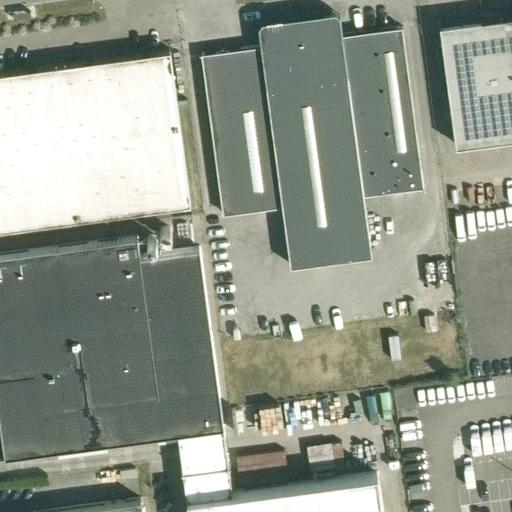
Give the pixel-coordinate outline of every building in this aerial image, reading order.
[(201,52),(223,212),(282,204),(290,264),(372,253),(364,194),(424,186),(402,25),(342,33),(340,18),(336,18),(332,15),(331,11),(302,15),(299,19),(283,21),(279,18),(262,20),(259,25),(261,44),(201,52)] [(511,13),(484,17),(485,22),(441,28),(456,144),(511,136),(511,13)] [(0,228),(191,202),(170,48),(151,51),(146,48),(143,52),(93,59),(89,56),(86,60),(36,66),(32,63),(29,67),(0,71),(0,228)] [(160,231),(160,232),(160,234),(160,235),(161,236),(162,237),(164,238),(165,238),(167,238),(168,238),(169,237),(170,236),(171,235),(172,234),(172,232),(172,231),(172,230),(171,228),(170,227),(169,226),(168,226),(167,225),(165,225),(164,226),(162,226),(161,227),(160,228),(160,230),(160,231)] [(0,419),(5,455),(177,432),(224,425),(222,410),(212,341),(200,246),(141,254),(138,234),(0,252),(0,419)] [(434,313),(424,315),(426,330),(437,329),(434,313)] [(383,511),(378,470),(233,490),(224,425),(177,432),(188,511),(383,511)] [(143,511),(141,497),(26,511),(143,511)]
